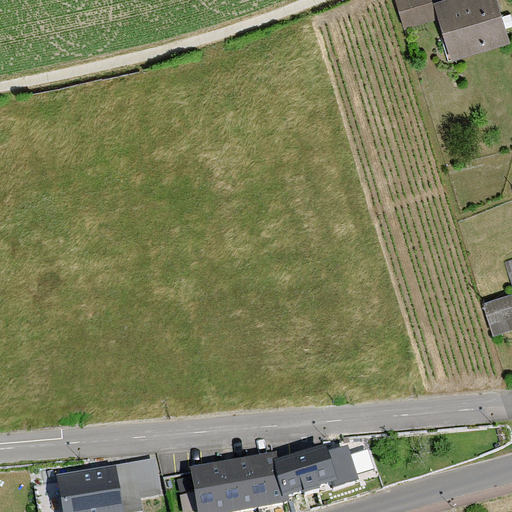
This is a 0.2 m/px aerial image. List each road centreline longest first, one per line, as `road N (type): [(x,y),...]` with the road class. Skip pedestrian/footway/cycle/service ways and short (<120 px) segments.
road 1 (residential): [(511,400),(0,446)]
road 2 (track): [(0,86),(179,47),(307,0)]
road 3 (tertiary): [(511,466),(358,511)]
